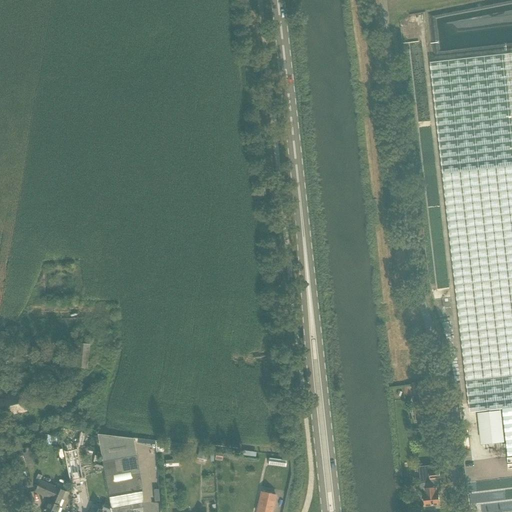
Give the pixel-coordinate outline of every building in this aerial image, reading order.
[(482,9),(430,14),(431,22),(430,27),(430,35),(433,54),(440,53),(445,29),(450,29),(450,25),(457,27),(458,35),(466,36),(467,48),(471,31),(472,41),(477,42),(479,33),(487,32),(480,30),(481,27),(480,18),(482,9)] [(511,52),(430,62),(470,413),(502,409),(505,433),(508,457),(511,456),(511,52)] [(88,369),(90,344),(67,343),(64,367),(88,369)] [(0,365),(37,358),(34,345),(0,352),(0,365)] [(0,416),(29,411),(25,392),(3,395),(3,393),(0,393),(0,416)] [(414,397),(413,397),(416,421),(430,420),(427,395),(425,395),(414,397)] [(52,428),(50,421),(36,424),(38,431),(52,428)] [(57,445),(58,436),(45,434),(44,444),(57,445)] [(106,486),(111,511),(129,511),(129,510),(143,507),(141,482),(141,479),(133,438),(97,434),(106,486)] [(20,438),(13,440),(16,451),(23,449),(20,438)] [(209,447),(201,445),(198,459),(205,461),(209,447)] [(76,450),(65,452),(70,480),(81,478),(76,450)] [(286,467),(287,461),(269,459),(268,465),(286,467)] [(422,490),(425,490),(426,495),(424,495),(425,506),(440,505),(439,493),(437,493),(437,489),(441,488),(440,480),(441,480),(440,471),(430,472),(431,482),(424,483),(421,484),(420,486),(420,488),(422,490)] [(49,502),(47,507),(44,511),(57,511),(60,506),(58,506),(65,491),(41,481),(36,492),(51,499),(50,502),(49,502)] [(271,511),(275,496),(261,492),(256,511),(271,511)]
